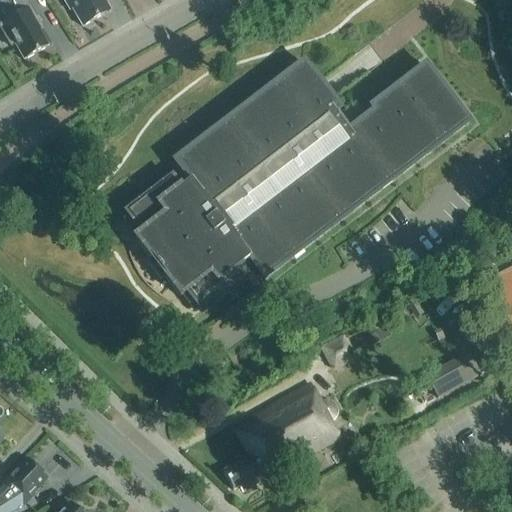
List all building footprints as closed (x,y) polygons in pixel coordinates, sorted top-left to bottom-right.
[(26,0),(5,0),(0,3),(0,8),(2,12),(7,21),(0,25),(0,29),(11,48),(15,46),(24,61),(48,47),(39,31),(43,29),(26,0)] [(103,0),(63,0),(70,11),(72,10),(82,28),(83,27),(104,15),(102,11),(108,8),(103,0)] [(468,123),(426,67),(425,67),(424,67),(371,107),(371,108),(374,112),(349,130),(337,114),(339,112),(339,111),(339,110),(304,64),(303,64),(302,64),(174,162),(175,162),(174,163),(189,183),(180,190),(171,179),(171,180),(170,179),(126,213),(127,213),(126,214),(126,215),(141,234),(135,239),(135,240),(151,261),(148,263),(160,280),(163,277),(179,298),(180,298),(186,294),(201,313),(202,313),(202,314),(203,313),(247,280),(247,279),(248,279),(239,267),(249,260),(264,281),(265,280),(468,125),(468,124),(469,124),(468,123)] [(340,368),(360,358),(349,336),(338,341),(341,347),(332,352),(340,368)] [(340,439),(331,424),(334,422),(337,418),(338,414),(338,410),(336,406),(333,403),(329,402),(324,401),(320,403),(310,386),(233,428),(249,457),(222,472),(233,492),(241,487),(244,493),(340,439)] [(27,461),(2,487),(0,489),(0,511),(16,511),(22,509),(35,495),(33,493),(47,479),(27,461)]
